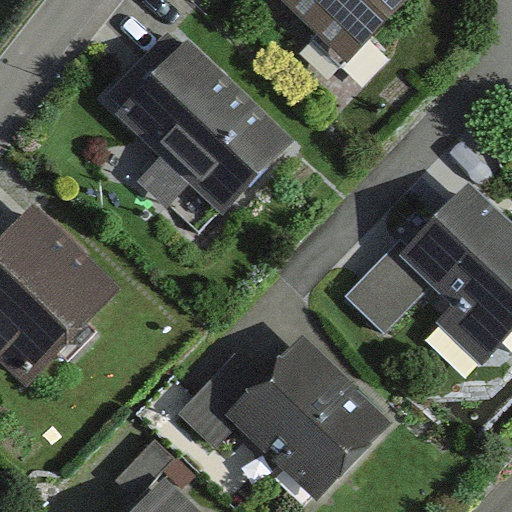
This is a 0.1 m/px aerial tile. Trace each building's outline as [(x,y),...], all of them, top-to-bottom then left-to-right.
[(277,0),(316,38),(307,46),(355,93),(388,60),(370,42),(411,0),(277,0)] [(224,219),(291,146),(169,33),(101,106),(160,161),(140,183),(167,208),(188,186),(224,219)] [(438,328),(482,370),(511,337),(511,230),(470,191),(409,256),(397,245),(348,297),(387,334),(430,288),(455,310),(438,328)] [(0,366),(26,392),(121,294),(34,210),(0,244),(0,366)] [(323,505),(395,427),(301,341),(229,420),(323,505)] [(130,511),(198,511),(165,478),(130,511)]
